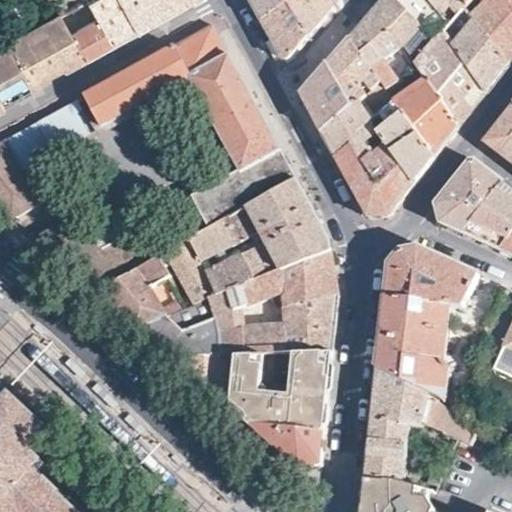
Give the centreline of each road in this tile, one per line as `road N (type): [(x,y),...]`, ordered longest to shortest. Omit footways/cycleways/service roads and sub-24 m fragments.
road 1 (secondary): [(286,511),(0,253)]
road 2 (residential): [(369,260),(224,0)]
road 3 (residential): [(340,511),(369,260)]
road 4 (residential): [(403,224),(511,89)]
